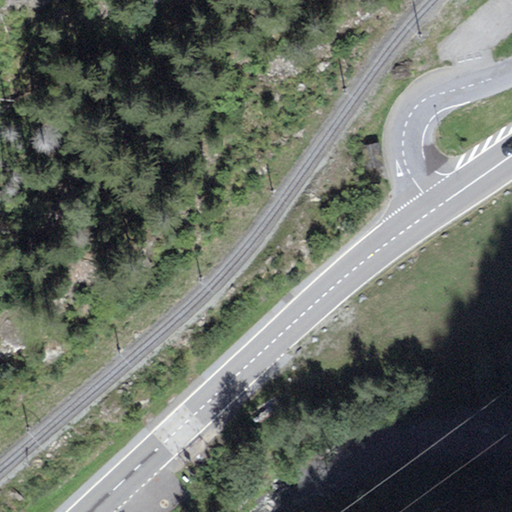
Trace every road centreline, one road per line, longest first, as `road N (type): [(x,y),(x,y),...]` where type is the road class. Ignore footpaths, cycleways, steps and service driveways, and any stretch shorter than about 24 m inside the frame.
road 1 (secondary): [(89,511),(248,362),(436,209)]
road 2 (tertiary): [(436,209),(411,170),(407,126),(422,104),(511,72)]
